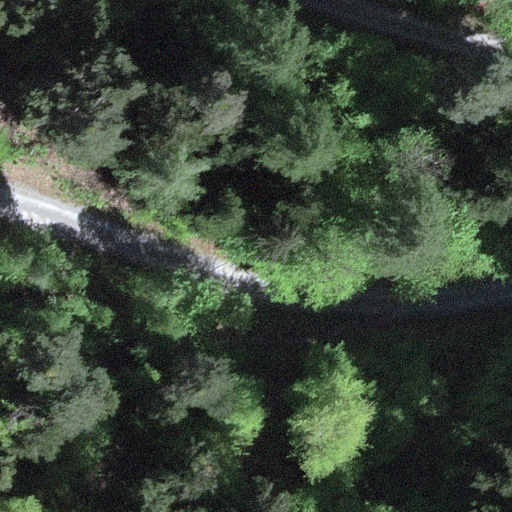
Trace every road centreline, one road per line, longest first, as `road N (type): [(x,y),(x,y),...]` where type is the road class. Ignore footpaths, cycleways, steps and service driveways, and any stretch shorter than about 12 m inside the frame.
road 1 (track): [(511,290),(488,298),(252,294),(72,215),(0,200)]
road 2 (track): [(315,0),(511,41)]
